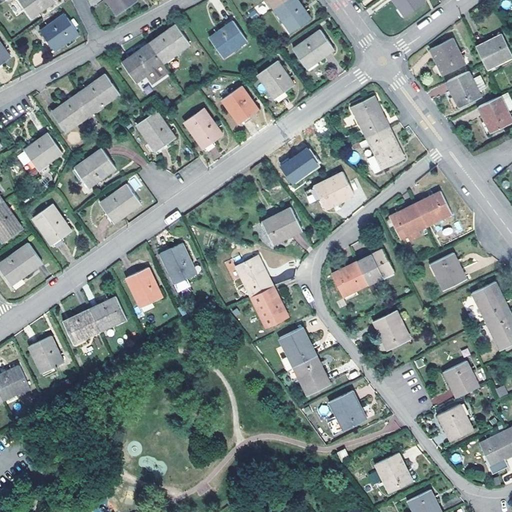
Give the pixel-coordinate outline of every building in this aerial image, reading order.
[(20,0),(31,16),(54,0),(20,0)] [(136,0),(108,0),(118,14),(137,1),(136,0)] [(311,18),(297,0),(285,0),(275,8),(291,32),(311,18)] [(394,0),(406,17),(425,3),(422,0),(394,0)] [(65,14),(41,30),(55,50),(79,33),(65,14)] [(210,38),(223,57),(248,40),(234,20),(210,38)] [(177,24),(150,43),(163,62),(190,43),(177,24)] [(294,49),(307,68),(334,49),(321,30),(294,49)] [(511,55),(502,34),(476,46),(484,63),(487,69),(511,56),(511,55)] [(452,38),(431,48),(443,74),(465,63),(452,38)] [(0,42),(0,64),(10,57),(0,42)] [(136,81),(146,74),(152,82),(169,70),(163,62),(150,43),(123,62),(136,81)] [(258,73),(275,98),(295,84),(277,60),(258,73)] [(469,71),(447,81),(459,107),(481,96),(469,71)] [(120,93),(107,73),(79,93),(92,113),(120,93)] [(145,78),(138,84),(146,94),(153,89),(145,78)] [(223,98),(240,123),(258,110),(241,85),(223,98)] [(92,113),(79,93),(53,112),(66,131),(92,113)] [(352,106),(367,137),(389,126),(374,95),(352,106)] [(511,119),(500,95),(478,106),(491,132),(511,122),(511,119)] [(185,120),(204,148),(223,134),(204,107),(185,120)] [(138,123),(157,151),(176,137),(157,110),(138,123)] [(404,157),(389,126),(367,137),(382,168),(404,157)] [(25,150),(38,169),(48,162),(63,151),(50,132),(25,150)] [(81,175),(89,186),(116,167),(103,147),(76,167),(81,175)] [(279,163),(290,185),(321,169),(310,148),(279,163)] [(48,162),(38,169),(41,173),(50,166),(48,162)] [(81,175),(76,167),(72,170),(78,178),(81,175)] [(343,171),(315,185),(325,207),(354,193),(343,171)] [(137,178),(130,181),(133,190),(141,187),(137,178)] [(101,203),(114,222),(141,203),(128,184),(101,203)] [(415,203),(426,225),(452,213),(441,190),(415,203)] [(0,236),(4,242),(23,229),(4,201),(0,204),(0,236)] [(34,217),(52,244),(72,230),(53,203),(34,217)] [(426,225),(415,203),(390,215),(401,237),(408,234),(410,239),(421,234),(419,229),(426,225)] [(291,207),(263,221),(273,243),(302,229),(291,207)] [(182,242),(161,252),(178,289),(190,284),(186,277),(196,272),(182,242)] [(0,263),(0,266),(12,284),(43,262),(30,243),(0,263)] [(383,248),(358,261),(369,283),(394,270),(383,248)] [(453,252),(431,263),(444,288),(466,277),(453,252)] [(236,264),(251,295),(274,285),(259,253),(236,264)] [(358,261),(332,273),(343,295),(369,283),(358,261)] [(149,266),(127,276),(141,306),(163,296),(149,266)] [(472,292),(486,320),(509,310),(495,281),(472,292)] [(289,316),(274,285),(251,295),(267,327),(289,316)] [(117,296),(90,308),(100,330),(127,318),(117,296)] [(184,303),(178,306),(182,313),(187,311),(184,303)] [(90,308),(64,320),(74,342),(100,330),(90,308)] [(396,309),(374,320),(388,349),(410,338),(396,309)] [(511,343),(511,315),(509,310),(486,320),(500,349),(511,343)] [(289,356),(294,366),(317,355),(303,326),(280,337),(289,356)] [(51,335),(30,345),(42,371),(64,361),(51,335)] [(331,383),(317,355),(294,366),(299,376),(308,394),(331,383)] [(294,366),(289,356),(282,359),(287,369),(294,366)] [(444,371),(457,397),(479,386),(467,360),(444,371)] [(20,365),(0,373),(0,390),(4,398),(30,386),(20,365)] [(299,376),(294,366),(287,369),(292,379),(299,376)] [(504,385),(495,390),(499,398),(508,394),(504,385)] [(353,390),(330,400),(338,416),(327,422),(334,434),(345,429),(367,418),(353,390)] [(461,403),(439,413),(451,439),(473,429),(461,403)] [(511,454),(511,443),(505,430),(480,442),(490,465),(511,454)] [(346,447),(339,450),(343,459),(350,456),(346,447)] [(399,452),(376,462),(390,491),(413,480),(399,452)] [(458,453),(450,457),(453,464),(461,461),(458,453)] [(409,499),(415,511),(442,511),(432,489),(409,499)]
